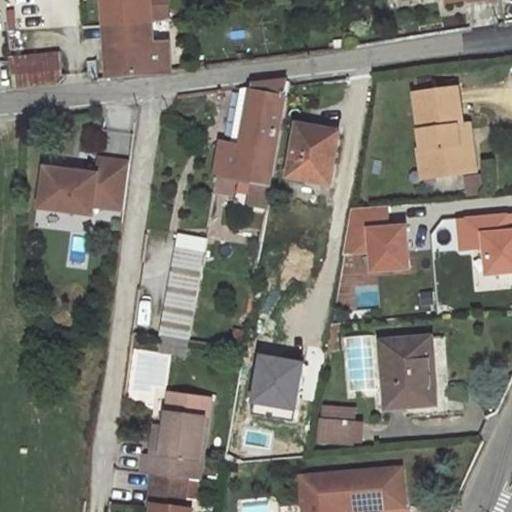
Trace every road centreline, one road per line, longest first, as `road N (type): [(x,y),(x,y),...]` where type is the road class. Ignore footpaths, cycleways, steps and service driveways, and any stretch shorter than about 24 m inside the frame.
road 1 (residential): [(152,88),(94,492)]
road 2 (unclassified): [(152,88),(511,39)]
road 3 (unclassified): [(0,110),(152,88)]
